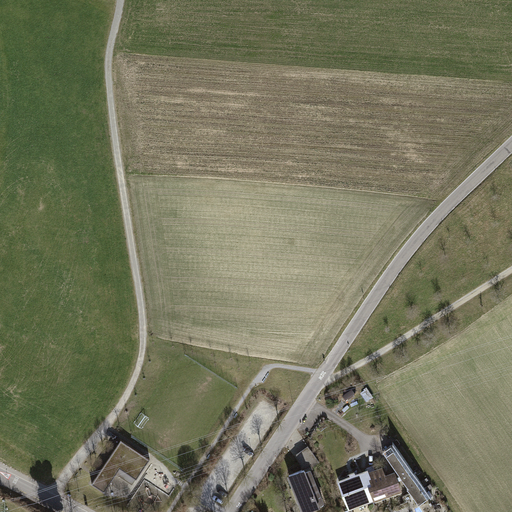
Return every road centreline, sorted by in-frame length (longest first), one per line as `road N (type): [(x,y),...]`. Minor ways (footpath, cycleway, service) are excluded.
road 1 (track): [(120,0),(108,61),(142,314),(141,369),(122,408),(55,495)]
road 2 (residential): [(373,299),(230,511)]
road 3 (track): [(511,275),(315,388)]
road 4 (unclassified): [(511,145),(450,202),(373,299)]
